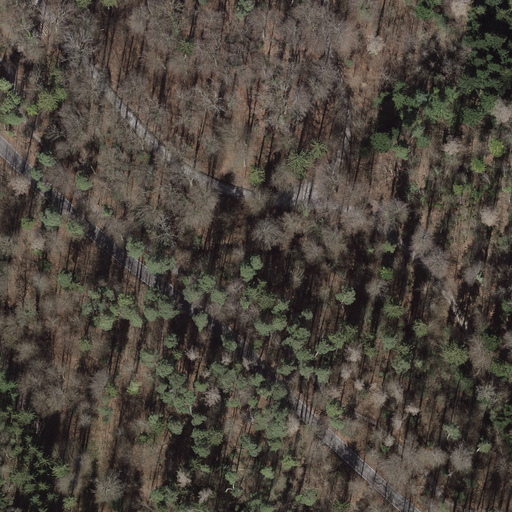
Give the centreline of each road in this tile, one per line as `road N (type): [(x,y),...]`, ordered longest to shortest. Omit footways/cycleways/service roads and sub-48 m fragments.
road 1 (track): [(469,511),(443,501),(372,421),(329,396),(228,299),(140,240),(68,174),(16,102),(0,60)]
road 2 (track): [(44,0),(139,132),(174,161),(240,193),(342,208),(391,236),(433,274),(511,392)]
road 3 (residential): [(411,511),(208,319),(62,207),(0,143)]
road 4 (track): [(327,0),(326,37),(347,133),(309,200)]
road 5 (track): [(0,344),(55,511)]
